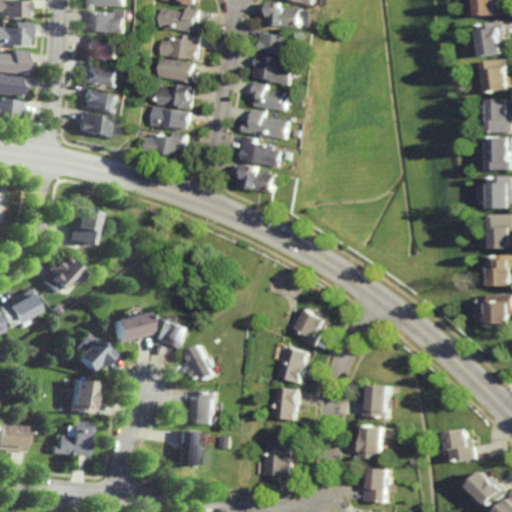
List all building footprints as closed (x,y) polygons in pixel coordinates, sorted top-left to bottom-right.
[(29,0),(29,12),(28,12),(28,16),(18,16),(18,19),(0,19),(0,0),(29,0)] [(478,17),(477,0),(502,0),(503,15),(478,17)] [(307,28),(272,25),(273,16),(274,16),(275,2),(281,2),(281,3),(289,4),(289,8),(308,10),(307,28)] [(201,25),(209,26),(207,34),(161,26),(164,8),(190,12),(190,8),(204,10),(201,25)] [(131,18),(128,18),(127,33),(118,33),(118,32),(103,32),(98,32),(98,31),(90,31),(89,31),(89,12),(119,12),(119,10),(131,10),(131,18)] [(29,40),(28,40),(28,44),(18,44),(0,44),(0,28),(14,27),(14,22),(29,22),(29,40)] [(484,59),(480,32),(481,32),(480,26),(504,22),(508,44),(503,45),(504,55),(484,59)] [(297,38),(296,42),(304,43),(301,58),(294,56),(273,53),(274,52),(264,50),(267,33),(297,38)] [(201,60),(192,59),(192,60),(177,57),(177,56),(172,55),(172,56),(163,55),(165,39),(173,40),(174,37),(190,39),(191,34),(204,36),(201,60)] [(119,61),(89,58),(90,46),(87,46),(87,39),(121,42),(119,61)] [(25,63),(31,64),(30,69),(27,69),(27,74),(0,71),(0,52),(12,54),(13,49),(27,51),(25,63)] [(289,66),(290,65),(298,66),(296,85),(287,84),(286,83),(268,81),(268,79),(258,77),(262,55),(276,57),(275,63),(289,66)] [(201,77),(198,77),(197,82),(194,82),(194,83),(190,82),(190,81),(161,76),(164,58),(197,63),(196,71),(202,72),(201,77)] [(511,78),(511,77),(511,91),(490,95),(486,63),(508,60),(511,78)] [(119,88),(82,83),(83,77),(80,77),(81,72),(86,72),(88,64),(121,69),(119,88)] [(24,91),(21,91),(21,95),(0,93),(0,74),(21,77),(20,85),(25,85),(24,91)] [(292,111),(259,106),(259,102),(261,102),(262,99),(260,99),(260,97),(257,97),(259,82),(272,84),(271,90),(291,92),(290,96),(294,97),(292,111)] [(194,109),(176,107),(176,106),(160,104),(163,86),(182,89),(182,85),(197,87),(194,109)] [(117,115),(99,112),(99,109),(83,107),(84,102),(82,101),(84,90),(120,96),(117,115)] [(1,101),(7,102),(7,100),(21,101),(19,120),(0,118),(0,97),(1,98),(1,101)] [(511,134),(492,135),(491,101),(511,101),(511,134)] [(192,124),(190,124),(189,131),(180,129),(180,127),(172,126),(171,128),(153,125),(156,105),(165,107),(164,108),(193,112),(192,121),(192,124)] [(292,139),(246,131),(248,124),(254,125),(257,110),(270,112),(269,117),(295,121),(292,139)] [(113,138),(90,134),(75,131),(78,112),(109,117),(108,122),(116,123),(113,138)] [(190,139),(189,139),(187,155),(176,154),(176,155),(146,151),(147,143),(143,143),(143,136),(157,138),(157,134),(176,137),(176,132),(191,133),(190,139)] [(262,139),(261,143),(279,146),(278,151),(285,152),(283,167),(273,165),(268,164),(268,165),(254,162),(254,161),(246,159),(246,160),(244,160),(248,137),(262,139)] [(511,172),(493,173),(492,141),(511,140),(511,172)] [(263,173),(263,172),(280,175),(278,192),(260,190),(260,188),(250,187),(250,185),(244,184),(247,164),(262,167),(261,173),(263,173)] [(511,212),(494,213),(493,187),(494,187),(494,179),(511,179),(511,212)] [(85,247),(76,245),(76,243),(64,240),(71,208),(93,213),(85,247)] [(511,253),(496,254),(495,219),(511,218),(511,253)] [(63,263),(64,261),(80,275),(73,283),(67,278),(55,292),(54,291),(52,294),(38,283),(47,273),(42,269),(47,263),(50,265),(56,258),(63,263)] [(511,292),(495,292),(495,273),(497,273),(497,260),(511,260),(511,292)] [(12,327),(12,326),(8,328),(0,314),(0,304),(28,288),(34,298),(28,302),(35,314),(12,327)] [(511,332),(503,332),(502,329),(492,330),(492,307),(495,307),(494,299),(511,298),(511,332)] [(55,316),(50,309),(56,304),(61,311),(55,316)] [(319,314),(321,311),(334,319),(319,347),(297,335),(303,324),(300,323),(305,314),(307,316),(311,310),(319,314)] [(135,339),(133,334),(111,340),(107,324),(139,316),(144,337),(135,339)] [(185,347),(160,339),(160,340),(154,339),(161,319),(170,322),(170,324),(191,331),(185,347)] [(76,352),(70,347),(79,337),(83,332),(89,337),(100,347),(103,343),(114,353),(104,365),(103,364),(100,367),(97,365),(91,372),(73,356),(76,352)] [(222,371),(210,377),(208,372),(199,377),(195,370),(191,372),(188,365),(195,362),(189,351),(193,348),(192,346),(205,339),(222,371)] [(305,382),(283,374),(294,344),(304,346),(314,351),(308,367),(310,368),(305,382)] [(90,411),(67,409),(67,402),(66,401),(69,376),(90,378),(89,387),(93,387),(90,411)] [(392,417),(369,415),(371,383),(383,383),(395,384),(392,417)] [(302,406),(301,406),(299,419),(278,417),(281,386),(303,388),(302,406)] [(218,422),(193,420),(196,388),(220,390),(218,422)] [(88,436),(84,436),(84,438),(88,439),(87,455),(51,451),(51,443),(56,443),(56,433),(69,434),(70,421),(71,418),(90,420),(88,436)] [(24,449),(0,446),(0,421),(25,423),(24,449)] [(386,452),(388,452),(387,459),(364,456),(365,447),(366,447),(366,442),(365,442),(365,434),(367,434),(368,424),(389,426),(386,452)] [(474,436),(478,435),(481,454),(482,457),(481,457),(457,461),(455,448),(454,448),(452,430),(472,426),(474,436)] [(200,464),(176,462),(178,428),(202,429),(200,464)] [(293,477),(266,474),(268,440),(295,443),(294,453),(293,453),(293,461),(294,462),(293,477)] [(391,501),(369,500),(372,467),(394,469),(393,477),(395,478),(395,479),(394,484),(392,485),(391,501)] [(495,477),(498,474),(511,488),(511,492),(497,508),(473,484),(479,476),(487,469),(495,477)] [(511,511),(501,511),(500,511),(511,499),(511,511)]
